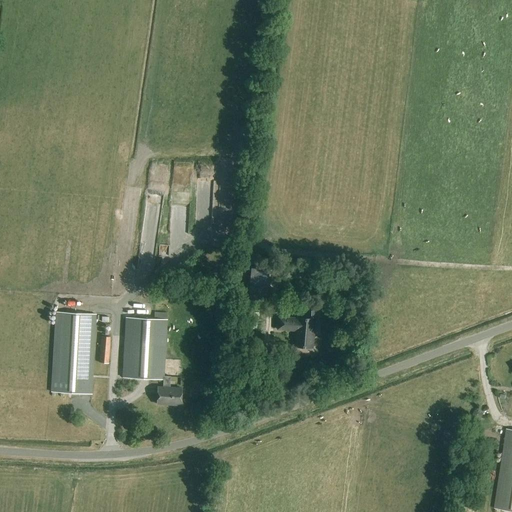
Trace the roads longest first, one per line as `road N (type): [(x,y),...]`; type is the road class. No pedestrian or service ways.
road 1 (unclassified): [(0,452),(121,455),(180,446),(511,327)]
road 2 (track): [(218,233),(249,235),(272,251),(511,270)]
